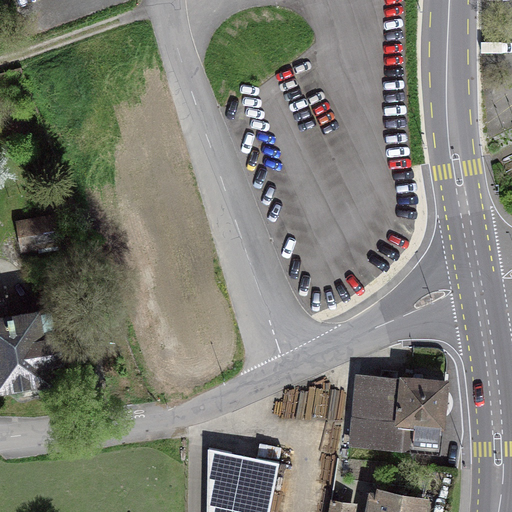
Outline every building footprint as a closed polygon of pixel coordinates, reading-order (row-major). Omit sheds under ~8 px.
[(25,248),(57,242),(53,221),(21,226),(25,248)] [(0,321),(0,357),(5,392),(51,385),(41,316),(0,321)] [(352,443),(432,452),(434,430),(404,428),(405,421),(441,424),(445,383),(380,376),(379,384),(358,382),(352,443)] [(269,511),(279,461),(209,447),(208,511),(269,511)] [(421,511),(424,500),(380,491),(376,511),(421,511)] [(351,511),(353,506),(333,502),(330,511),(351,511)]
